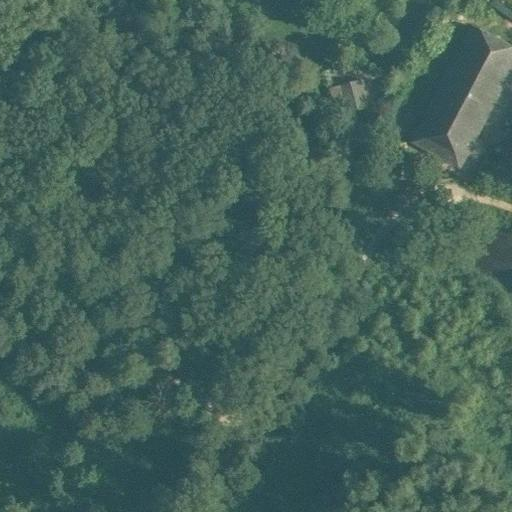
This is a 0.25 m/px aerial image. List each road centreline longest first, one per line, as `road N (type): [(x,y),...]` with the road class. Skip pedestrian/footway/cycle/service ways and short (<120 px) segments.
road 1 (track): [(511,206),(474,192),(412,202),(387,224),(303,361),(245,433)]
road 2 (track): [(245,433),(0,264)]
